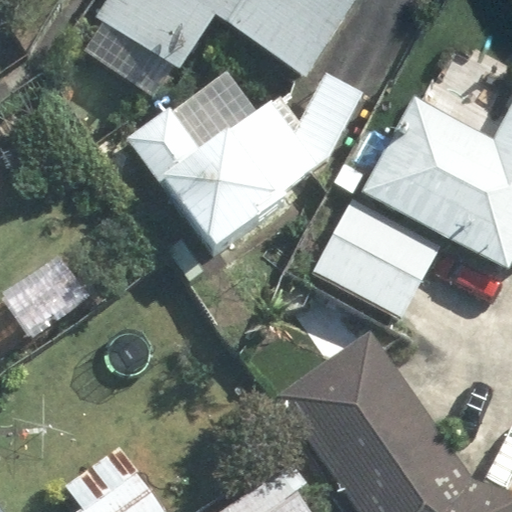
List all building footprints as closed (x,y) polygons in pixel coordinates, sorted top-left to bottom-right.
[(110,0),(90,31),(174,86),(206,37),(298,97),(361,0),(110,0)] [(504,281),(511,265),(511,111),(505,124),(418,79),(311,281),(399,328),(442,248),(504,281)] [(324,173),(358,101),(322,84),(295,139),(269,108),(157,202),(212,268),(324,173)] [(511,511),(511,502),(468,489),(367,338),(273,400),(347,511),(511,511)] [(155,511),(123,456),(61,493),(72,511),(155,511)] [(308,511),(283,475),(228,511),(308,511)]
